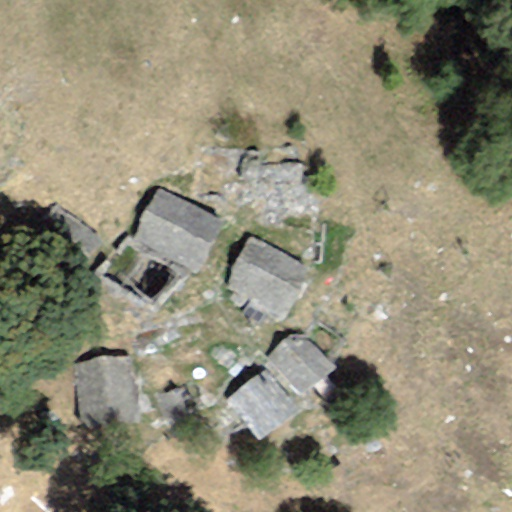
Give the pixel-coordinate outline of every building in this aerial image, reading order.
[(223,221),(157,188),(130,240),(196,273),(223,221)] [(97,238),(50,207),(24,246),(71,277),(97,238)] [(288,326),(292,317),(314,268),(248,238),(226,288),(252,300),(248,308),(288,326)] [(334,368),(298,329),(265,360),(302,398),(334,368)] [(130,357),(73,361),(79,435),(136,431),(130,357)] [(263,370),(225,401),(258,442),(297,410),(263,370)]
